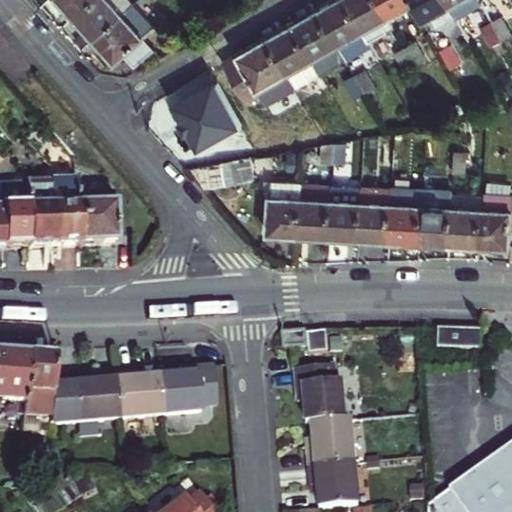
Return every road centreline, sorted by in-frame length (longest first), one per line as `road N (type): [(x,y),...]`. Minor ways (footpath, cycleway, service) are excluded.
road 1 (tertiary): [(240,301),(511,298)]
road 2 (residential): [(101,111),(298,0)]
road 3 (residential): [(240,301),(261,511)]
road 4 (residential): [(0,0),(101,111)]
road 5 (tertiary): [(0,306),(138,306)]
road 6 (residential): [(174,197),(229,260),(240,301)]
road 7 (residential): [(174,197),(180,239),(161,282),(138,306)]
